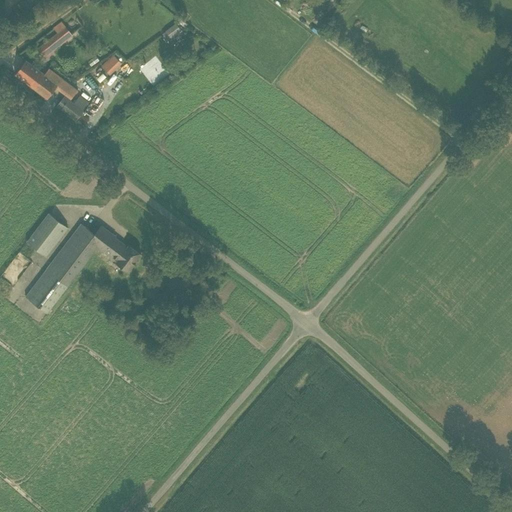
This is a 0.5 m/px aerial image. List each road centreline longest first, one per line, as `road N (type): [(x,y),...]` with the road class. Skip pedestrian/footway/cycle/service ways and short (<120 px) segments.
road 1 (unclassified): [(308,324),(0,84)]
road 2 (unclassified): [(308,324),(511,84)]
road 3 (unclassified): [(511,508),(308,324)]
road 4 (unclassified): [(144,511),(308,324)]
road 5 (track): [(463,139),(283,0)]
